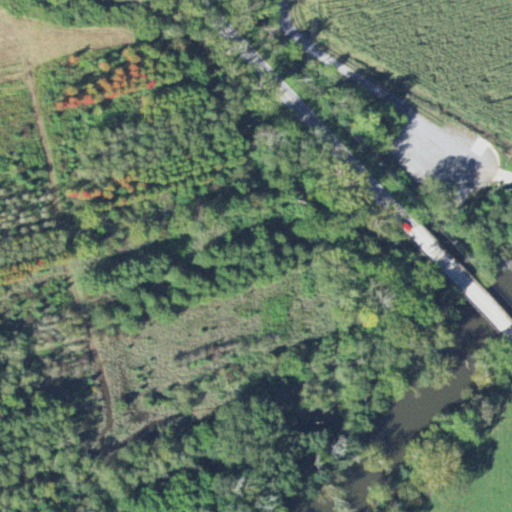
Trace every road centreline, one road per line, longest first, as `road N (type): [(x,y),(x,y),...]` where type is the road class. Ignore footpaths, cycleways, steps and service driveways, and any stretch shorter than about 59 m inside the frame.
road 1 (secondary): [(412,229),(194,0)]
road 2 (secondary): [(511,336),(412,229)]
